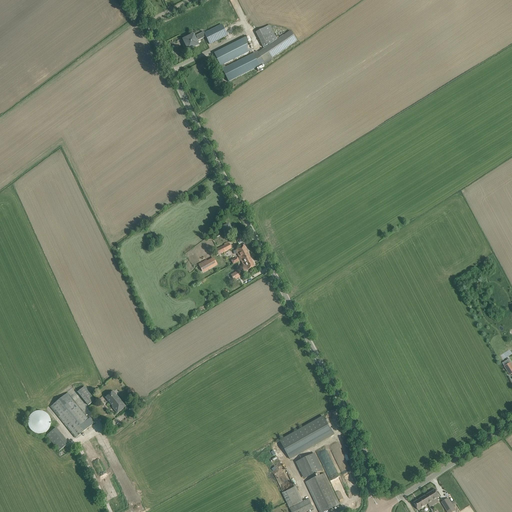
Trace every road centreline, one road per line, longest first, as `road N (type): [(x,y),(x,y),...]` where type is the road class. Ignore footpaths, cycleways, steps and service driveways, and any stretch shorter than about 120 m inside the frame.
road 1 (unclassified): [(378,510),(356,431),(137,0)]
road 2 (tertiary): [(378,510),(511,424)]
